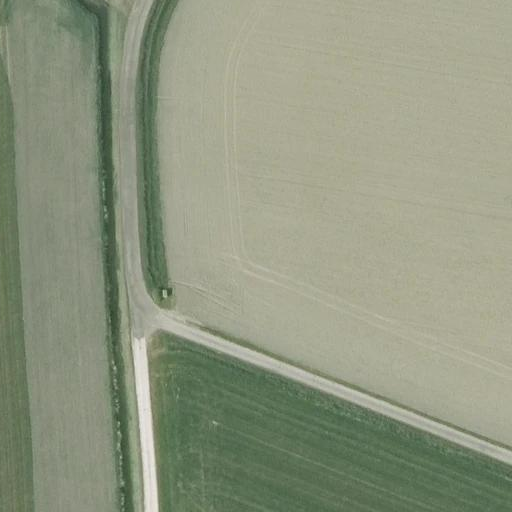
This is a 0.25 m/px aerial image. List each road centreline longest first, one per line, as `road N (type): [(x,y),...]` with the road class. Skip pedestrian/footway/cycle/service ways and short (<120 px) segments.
road 1 (track): [(143,0),(126,109),(136,313)]
road 2 (track): [(136,313),(150,511)]
